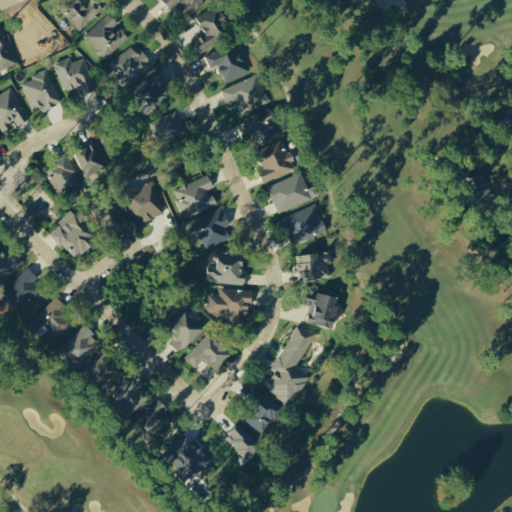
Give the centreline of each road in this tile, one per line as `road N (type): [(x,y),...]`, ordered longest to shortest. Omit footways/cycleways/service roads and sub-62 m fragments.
road 1 (residential): [(140,0),(210,93),(286,268),(277,324),(210,398)]
road 2 (residential): [(210,398),(0,187)]
